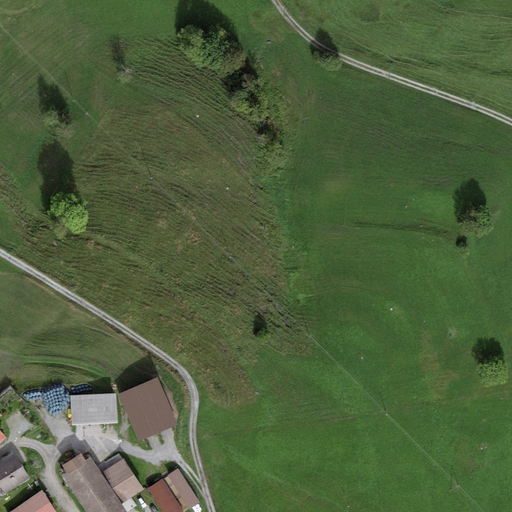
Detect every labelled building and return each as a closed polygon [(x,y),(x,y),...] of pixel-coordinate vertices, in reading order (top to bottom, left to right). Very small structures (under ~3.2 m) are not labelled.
[(177,425),(156,377),(118,395),(139,442),(177,425)] [(116,393),(70,396),(72,425),(118,422),(116,393)] [(81,453),(62,465),(67,472),(62,475),(86,511),(126,511),(121,504),(143,489),(123,458),(101,472),(91,456),(86,460),(81,453)] [(15,454),(0,463),(0,486),(4,494),(30,478),(15,454)] [(178,469),(168,476),(189,510),(200,503),(178,469)] [(182,511),(162,479),(147,488),(162,511),(182,511)] [(55,511),(42,491),(10,511),(55,511)]
